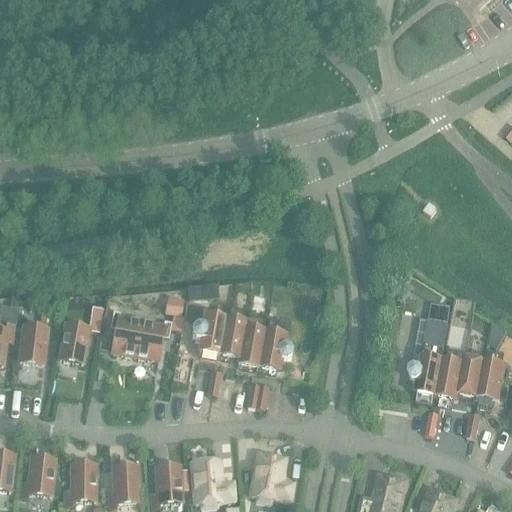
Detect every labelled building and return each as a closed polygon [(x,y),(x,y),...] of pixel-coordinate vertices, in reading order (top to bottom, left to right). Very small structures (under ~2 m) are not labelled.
[(511,129),(503,140),(510,147),(511,144),(511,129)] [(429,207),(422,215),(430,221),(437,213),(429,207)] [(217,290),(203,291),(204,304),(218,303),(217,290)] [(168,301),(165,318),(181,321),(185,304),(168,301)] [(306,304),(305,309),(307,314),(313,315),(317,313),(319,307),(316,303),(311,301),(306,304)] [(41,310),(40,325),(51,326),(52,312),(41,310)] [(432,310),(429,326),(447,329),(450,313),(432,310)] [(3,311),(1,326),(16,328),(17,313),(3,311)] [(93,311),(89,333),(99,335),(103,313),(93,311)] [(112,357),(135,361),(141,326),(119,322),(120,317),(113,316),(111,332),(117,333),(112,357)] [(219,360),(226,323),(205,320),(203,332),(198,331),(193,334),(192,339),(195,344),(200,345),(199,357),(219,360)] [(226,323),(219,360),(238,364),(239,364),(245,333),(246,327),(226,323)] [(168,342),(171,326),(164,325),(164,330),(141,326),(135,361),(158,365),(162,341),(168,342)] [(411,375),(409,381),(413,385),(418,386),(416,398),(436,402),(443,365),(449,330),(447,329),(429,326),(423,361),(420,373),(415,372),(411,375)] [(0,333),(0,369),(3,370),(6,345),(12,346),(14,330),(7,329),(6,334),(0,333)] [(66,329),(59,364),(83,368),(89,333),(66,329)] [(48,334),(24,331),(20,366),(43,369),(48,334)] [(265,336),(245,333),(239,364),(238,364),(237,370),(258,373),(265,336)] [(265,336),(258,373),(279,377),(281,365),(286,366),(291,363),(292,357),(289,353),(283,352),(285,340),(265,336)] [(484,366),(464,363),(463,369),(457,400),(458,400),(477,403),(484,366)] [(436,402),(457,406),(458,400),(457,400),(463,369),(443,365),(436,402)] [(498,407),(505,370),(484,366),(477,403),(498,407)] [(212,375),(210,387),(218,389),(221,377),(212,375)] [(208,399),(216,401),(218,389),(210,387),(208,399)] [(257,401),(260,389),(251,388),(249,400),(257,401)] [(257,401),(249,400),(247,412),(264,414),(268,391),(260,389),(257,401)] [(429,417),(427,429),(436,430),(438,418),(429,417)] [(471,418),(469,430),(477,432),(479,420),(471,418)] [(425,440),(433,442),(436,430),(427,429),(425,440)] [(466,442),(475,444),(477,432),(469,430),(466,442)] [(0,494),(11,496),(14,461),(0,458),(0,494)] [(277,504),(290,506),(293,488),(280,485),(284,464),(258,459),(251,500),(256,501),(256,505),(271,508),(272,504),(277,505),(277,504)] [(51,500),(55,465),(31,463),(29,487),(23,486),(21,502),(28,503),(29,498),(51,500)] [(233,486),(220,487),(219,465),(192,467),(195,509),(201,508),(201,511),(208,511),(216,511),(216,507),(222,507),(222,506),(234,505),(233,486)] [(96,505),(96,470),(72,470),(71,494),(65,494),(65,511),(73,511),(73,505),(96,505)] [(182,507),(180,471),(156,473),(157,498),(151,498),(152,511),(159,511),(159,508),(182,507)] [(116,511),(116,508),(139,507),(137,472),(113,473),(114,498),(108,498),(109,511),(116,511)] [(374,505),(362,502),(360,511),(399,511),(405,487),(379,481),(374,505)] [(423,511),(451,511),(455,505),(430,495),(423,511)]
